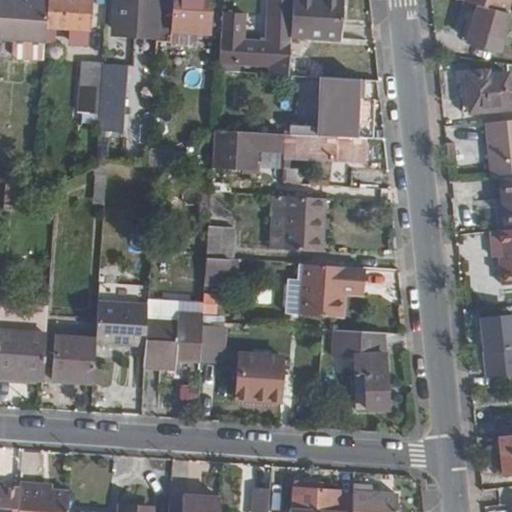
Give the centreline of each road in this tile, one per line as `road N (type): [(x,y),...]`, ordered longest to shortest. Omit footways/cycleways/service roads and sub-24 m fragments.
road 1 (residential): [(445,456),(401,0)]
road 2 (residential): [(445,456),(0,426)]
